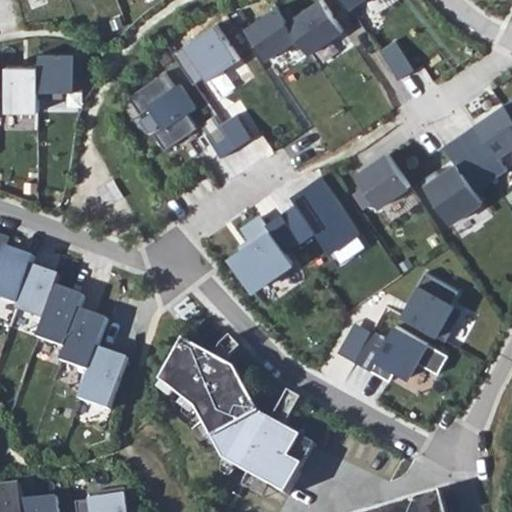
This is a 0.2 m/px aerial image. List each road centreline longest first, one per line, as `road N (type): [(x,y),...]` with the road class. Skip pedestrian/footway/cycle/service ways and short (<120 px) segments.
road 1 (residential): [(465,456),(424,445),(278,358),(224,299),(165,255)]
road 2 (residential): [(165,255),(116,256),(0,210)]
road 3 (residential): [(165,255),(277,173)]
road 4 (residential): [(415,116),(503,53),(507,31)]
